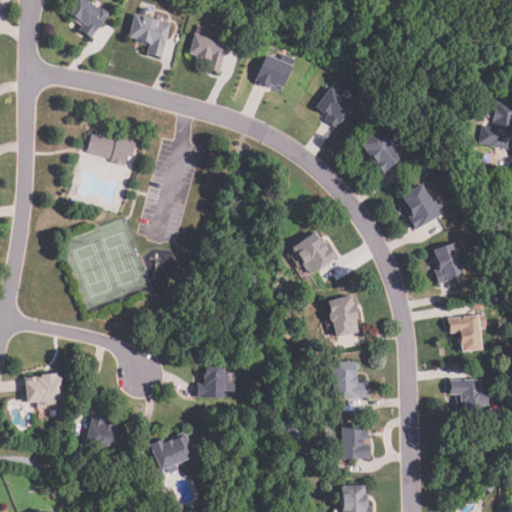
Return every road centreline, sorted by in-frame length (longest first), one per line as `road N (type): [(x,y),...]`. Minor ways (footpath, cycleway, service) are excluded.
road 1 (residential): [(28,72),(222,118),(267,136),(338,192),(366,226),(401,312),(415,424),(413,511)]
road 2 (residential): [(29,0),(23,213),(0,352)]
road 3 (residential): [(4,329),(94,336),(153,379)]
